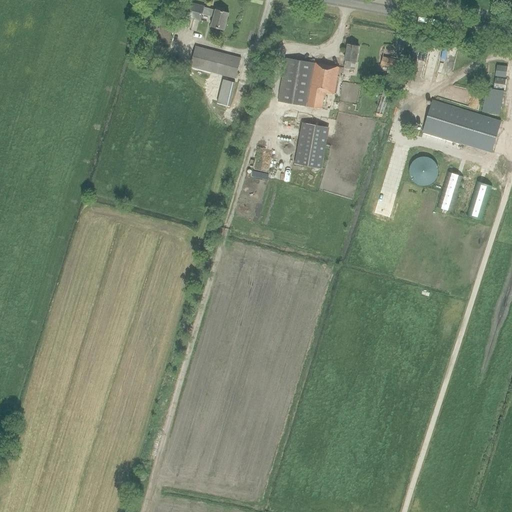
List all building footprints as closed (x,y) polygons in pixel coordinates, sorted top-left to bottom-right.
[(216,11),(204,7),(190,3),(186,17),(201,21),(202,14),(214,17),(211,27),(224,30),(229,13),(216,10),(216,11)] [(356,62),(359,46),(348,44),(345,60),(344,68),(350,69),(352,61),(356,62)] [(236,79),(241,58),(195,46),(190,67),(236,79)] [(451,47),(433,47),(434,56),(451,55),(451,47)] [(334,94),(339,67),(286,58),(278,102),(322,109),(325,92),(334,94)] [(505,90),(507,79),(495,77),(494,88),(505,90)] [(223,78),(216,102),(229,106),(236,82),(223,78)] [(491,153),(501,122),(432,100),(423,132),(491,153)] [(323,168),(329,126),(301,122),(295,164),(323,168)] [(427,185),(432,183),(435,180),(438,177),(439,172),(439,167),(436,163),(433,159),(429,157),(424,156),(420,157),(416,159),(412,162),(410,167),(410,172),(411,177),(413,180),(417,183),(422,185),(427,185)] [(453,212),(464,177),(449,172),(438,207),(453,212)] [(482,221),(492,185),(477,181),(466,216),(482,221)]
